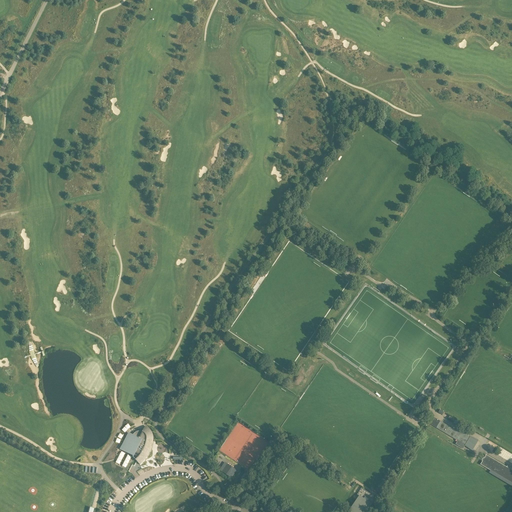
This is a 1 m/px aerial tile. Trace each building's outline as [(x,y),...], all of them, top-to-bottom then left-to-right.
[(435,418),(431,425),(458,441),(456,443),(456,444),(462,449),(462,448),(459,446),(461,443),(462,444),(472,451),(473,451),(479,441),(478,441),(471,437),(462,431),(460,433),(435,418)] [(144,428),(143,432),(141,431),(140,431),(139,431),(138,431),(136,432),(134,433),(133,435),(131,436),(130,438),(129,440),(128,441),(127,443),(126,445),(125,447),(125,449),(124,451),(133,456),(133,457),(136,460),(137,461),(140,465),(143,462),(144,461),(146,459),(147,457),(148,454),(150,452),(151,449),(149,448),(150,444),(151,442),(151,441),(151,439),(151,438),(151,436),(150,435),(150,434),(149,433),(149,432),(148,431),(147,431),(147,430),(146,429),(145,429),(144,428)] [(116,448),(106,466),(124,476),(131,463),(135,465),(137,461),(136,460),(133,457),(133,456),(124,451),(123,453),(116,448)] [(486,455),(481,465),(511,483),(511,470),(504,466),(503,465),(490,457),(486,455)] [(225,463),(220,470),(231,477),(235,471),(225,463)] [(348,511),(367,511),(368,511),(367,511),(371,504),(374,500),(373,499),(374,497),(362,488),(357,495),(360,496),(348,511)]
